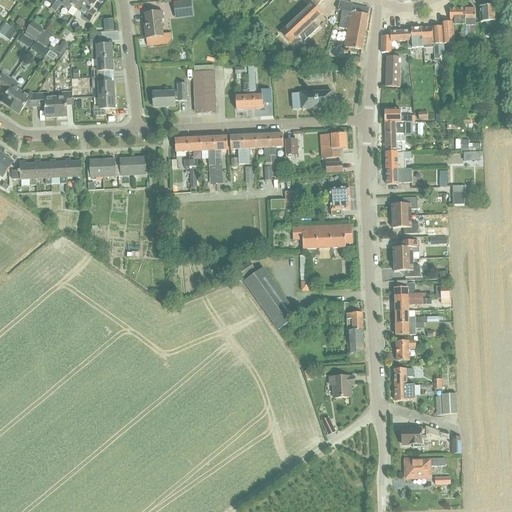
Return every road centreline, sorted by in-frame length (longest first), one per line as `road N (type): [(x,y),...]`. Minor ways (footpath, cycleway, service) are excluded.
road 1 (tertiary): [(377,402),(366,120)]
road 2 (residential): [(366,120),(137,131)]
road 3 (residential): [(137,131),(21,137),(0,123)]
road 4 (residential): [(137,131),(120,0)]
